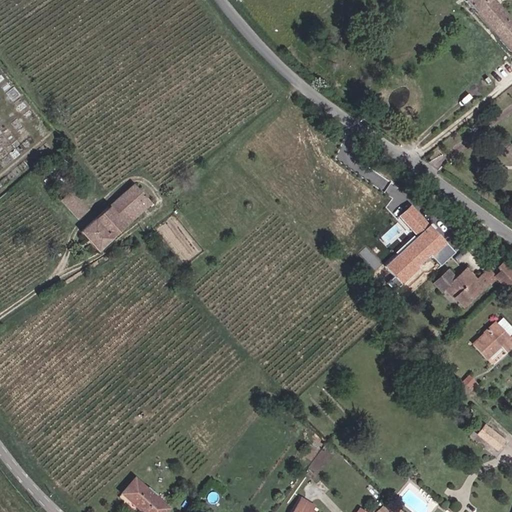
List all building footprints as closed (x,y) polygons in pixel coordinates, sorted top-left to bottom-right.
[(462,0),(511,55),(511,54),(511,25),(491,0),(462,0)] [(99,251),(153,204),(135,185),(107,209),(83,232),(99,251)] [(74,193),(64,202),(80,221),(90,213),(74,193)] [(440,268),(454,254),(410,207),(398,218),(416,238),(414,240),(416,242),(399,258),(397,256),(384,268),(393,278),(387,284),(395,292),(419,269),(417,268),(430,257),(440,268)] [(511,284),(511,269),(505,262),(500,268),(502,270),(495,276),(507,289),(511,284)] [(488,283),(495,276),(488,269),(481,275),(488,283)] [(462,307),(488,283),(481,275),(474,281),(464,271),(455,279),(447,271),(434,283),(442,292),(445,288),(462,307)] [(508,342),(511,338),(511,333),(502,322),(495,328),(508,342)] [(511,338),(508,342),(495,328),(474,347),(487,362),(500,351),(505,356),(511,349),(511,338)] [(486,424),(478,433),(494,448),(502,439),(486,424)] [(164,511),(169,507),(134,481),(121,497),(141,511),(164,511)] [(314,506),(301,499),(293,511),(312,511),(311,511),(314,506)]
